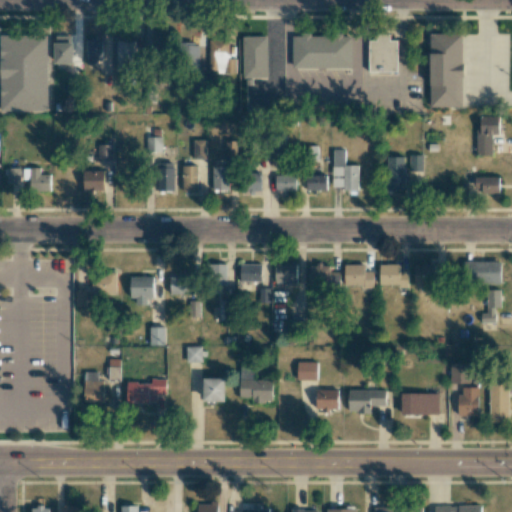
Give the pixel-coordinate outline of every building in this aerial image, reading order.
[(48,36),(0,36),(0,108),(48,108),(48,36)] [(54,63),(72,63),(72,36),(54,36),(54,63)] [(86,63),(101,63),(101,40),(86,40),(86,63)] [(134,41),(116,40),(115,70),(134,71),(134,41)] [(393,79),(363,78),(364,46),(373,47),(373,40),(386,40),(386,47),(394,47),(393,79)] [(457,40),(424,41),(425,113),(458,113),(457,40)] [(264,41),(266,82),(239,83),(238,42),(264,41)] [(288,42),(288,74),(347,74),(348,43),(288,42)] [(182,45),(185,69),(200,67),(197,43),(182,45)] [(225,74),(235,74),(235,59),(225,58),(225,74)] [(475,155),(491,155),(491,135),(498,135),(498,116),(479,116),(479,126),(476,126),(475,155)] [(161,137),(146,137),(146,156),(161,156),(161,137)] [(205,139),(193,140),(193,159),(206,159),(205,139)] [(97,161),(112,160),(112,145),(97,145),(97,161)] [(357,165),(344,165),(344,150),(332,150),(332,187),(342,187),(342,190),(357,190),(357,165)] [(422,155),(409,155),(409,172),(422,171),(422,155)] [(405,190),(403,156),(385,157),(386,190),(405,190)] [(173,191),(173,165),(153,165),(153,191),(173,191)] [(197,165),(181,166),(182,191),(197,190),(197,165)] [(212,190),(228,190),(229,167),(212,166),(212,190)] [(22,168),(22,180),(30,180),(30,191),(50,191),(50,174),(39,174),(39,168),(22,168)] [(104,190),(103,170),(83,170),(84,191),(104,190)] [(260,191),(260,173),(246,173),(246,191),(260,191)] [(326,175),(306,174),(306,190),(326,191),(326,175)] [(275,191),(295,191),(295,175),(275,175),(275,191)] [(499,194),(498,176),(474,176),(474,194),(499,194)] [(500,262),(470,262),(470,283),(500,284),(500,262)] [(296,284),(296,263),(275,263),(274,284),(296,284)] [(226,264),(218,264),(218,285),(227,285),(226,264)] [(261,281),(261,264),(240,264),(239,281),(261,281)] [(308,284),(329,284),(330,265),(309,264),(308,284)] [(364,264),(342,265),(343,286),(372,285),(372,271),(364,271),(364,264)] [(379,285),(399,285),(399,288),(407,288),(407,272),(399,272),(399,264),(379,264),(379,285)] [(414,265),(414,285),(435,285),(434,264),(414,265)] [(115,271),(91,272),(92,293),(116,292),(115,271)] [(170,276),(169,294),(188,295),(188,277),(170,276)] [(153,298),(153,277),(130,277),(130,298),(136,298),(135,305),(146,305),(146,298),(153,298)] [(270,289),(258,288),(258,302),(269,303),(270,289)] [(85,291),(75,290),(75,306),(84,306),(85,291)] [(500,290),(486,290),(487,313),(480,313),(480,323),(495,323),(494,308),(500,308),(500,290)] [(199,300),(189,300),(189,317),(200,317),(199,300)] [(230,300),(218,300),(219,320),(231,320),(230,300)] [(164,327),(149,327),(150,345),(164,345),(164,327)] [(185,347),(186,362),(202,362),(201,346),(185,347)] [(296,380),(316,380),(317,362),(297,361),(296,380)] [(469,363),(449,363),(450,383),(469,383),(469,363)] [(272,380),(254,380),(255,369),(239,369),(239,397),(252,397),(252,402),(271,402),(272,380)] [(84,402),(103,402),(103,380),(98,380),(98,372),(83,372),(84,402)] [(203,401),(224,401),(224,378),(203,378),(203,401)] [(126,383),(127,403),(156,403),(156,394),(166,394),(165,379),(151,379),(151,382),(126,383)] [(489,422),(508,422),(508,381),(489,382),(489,422)] [(478,387),(459,387),(458,415),(477,416),(478,387)] [(337,410),(337,390),(316,390),(316,409),(337,410)] [(385,390),(348,390),(348,413),(370,413),(370,406),(385,406),(385,390)] [(400,415),(438,414),(437,393),(400,393),(400,415)] [(196,503),(196,511),(216,511),(216,503),(196,503)]
